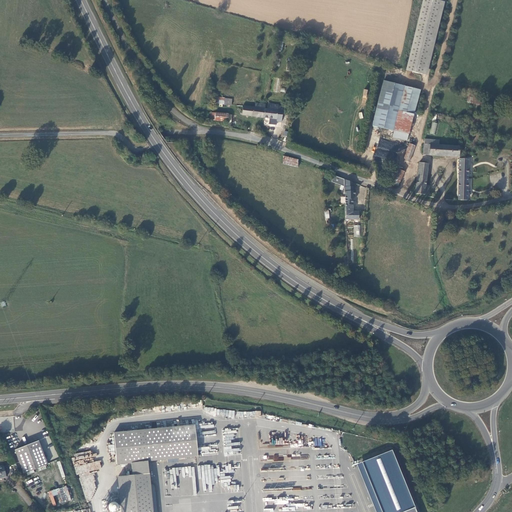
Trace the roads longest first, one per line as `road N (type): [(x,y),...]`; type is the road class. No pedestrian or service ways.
road 1 (primary): [(364,321),(264,259),(203,202),(150,134),(81,0)]
road 2 (primary): [(398,419),(199,385),(0,399)]
road 3 (unclassified): [(203,131),(255,138),(441,207),(511,198)]
road 4 (unclassified): [(0,136),(113,133),(141,151),(169,135),(203,131)]
road 5 (unknown): [(97,511),(93,463),(105,429),(193,416),(224,428)]
road 6 (unknown): [(402,196),(456,0)]
road 7 (unclassified): [(203,131),(154,87),(105,0)]
